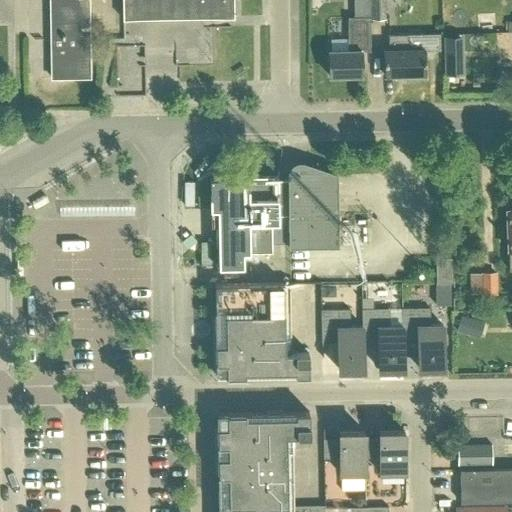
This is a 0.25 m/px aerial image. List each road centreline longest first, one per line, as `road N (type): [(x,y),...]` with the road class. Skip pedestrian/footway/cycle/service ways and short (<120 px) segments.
road 1 (residential): [(196,392),(511,388)]
road 2 (residential): [(164,393),(155,128)]
road 3 (unclassified): [(283,123),(511,117)]
road 4 (unclassified): [(0,173),(92,128),(155,128)]
road 5 (residential): [(10,395),(164,393)]
road 6 (unclassified): [(155,128),(283,123)]
road 7 (residential): [(283,123),(283,0)]
road 8 (residential): [(197,511),(196,392)]
